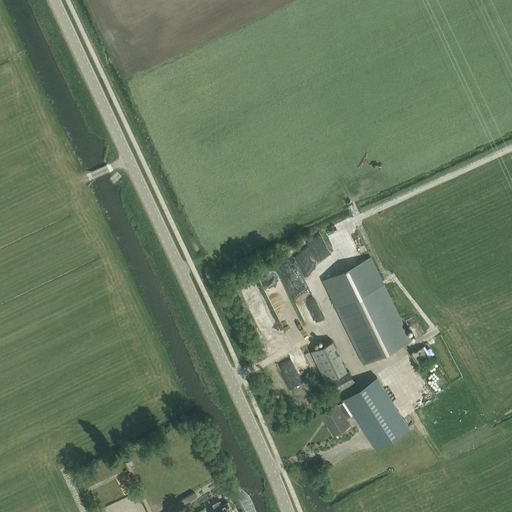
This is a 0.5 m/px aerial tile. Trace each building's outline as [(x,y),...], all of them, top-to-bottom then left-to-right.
[(350,267),(364,295),(336,308),(363,364),(411,341),(370,258),(350,267)] [(267,272),(288,325),(301,320),(281,267),(267,272)] [(282,313),(274,317),(257,280),(248,284),(272,335),(289,327),(282,313)] [(325,306),(315,295),(306,303),(316,314),(325,306)] [(281,336),(287,348),(299,342),(294,330),(281,336)] [(348,371),(347,372),(332,341),(310,352),(325,382),(331,380),(337,391),(354,383),(348,371)] [(421,347),(426,356),(433,353),(427,343),(421,347)] [(375,377),(341,399),(343,401),(342,402),(351,415),(352,415),(374,449),(408,428),(394,407),(391,402),(375,377)] [(337,403),(320,414),(332,434),(349,423),(346,418),(351,415),(342,402),(338,405),(337,403)] [(168,508),(170,511),(196,497),(194,493),(168,508)] [(232,511),(232,510),(228,502),(222,505),(220,501),(213,505),(215,509),(209,511),(232,511)]
